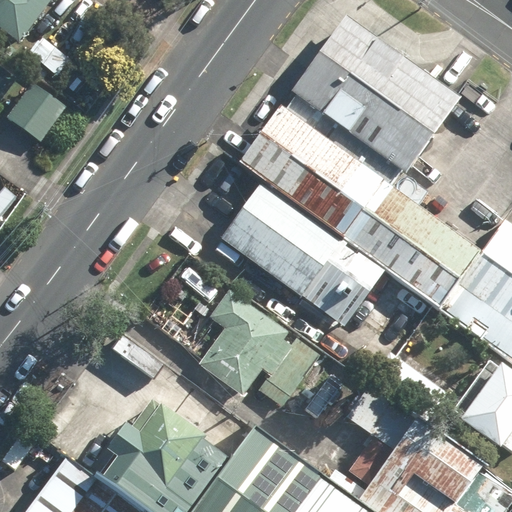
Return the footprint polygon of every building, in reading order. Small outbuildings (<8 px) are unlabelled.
[(0,0),(0,36),(17,49),(53,0),(0,0)] [(467,107),(355,22),(298,95),(410,181),(467,107)] [(0,104),(16,82),(0,71),(0,104)] [(6,124),(39,147),(64,111),(31,88),(6,124)] [(484,266),(284,112),(244,164),(444,318),(484,266)] [(343,252),(270,195),(227,249),(301,306),(343,252)] [(511,230),(484,266),(444,318),(511,370),(511,230)] [(284,336),(225,295),(206,322),(221,332),(195,369),(239,400),(258,374),(269,382),(290,351),(279,344),(284,336)] [(511,374),(508,371),(461,431),(511,470),(511,374)] [(502,511),(511,501),(363,395),(344,422),(370,441),(345,475),(364,488),(361,492),(335,473),(326,486),(362,511),(502,511)] [(93,484),(133,511),(190,511),(222,468),(194,449),(197,445),(144,407),(125,435),(117,430),(106,445),(115,451),(93,484)] [(348,511),(251,438),(194,511),(348,511)] [(125,511),(58,463),(23,511),(125,511)]
